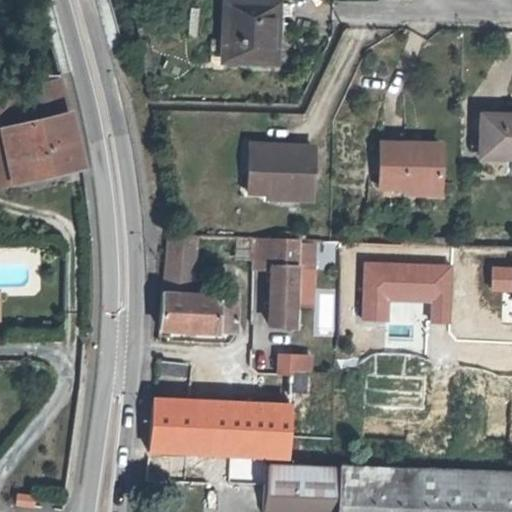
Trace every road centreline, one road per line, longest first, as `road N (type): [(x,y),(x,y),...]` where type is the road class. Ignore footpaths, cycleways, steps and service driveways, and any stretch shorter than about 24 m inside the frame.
road 1 (primary): [(66,0),(101,130),(116,255),(98,511)]
road 2 (unknown): [(115,338),(243,353),(247,283)]
road 3 (unknown): [(0,471),(55,391),(64,349)]
